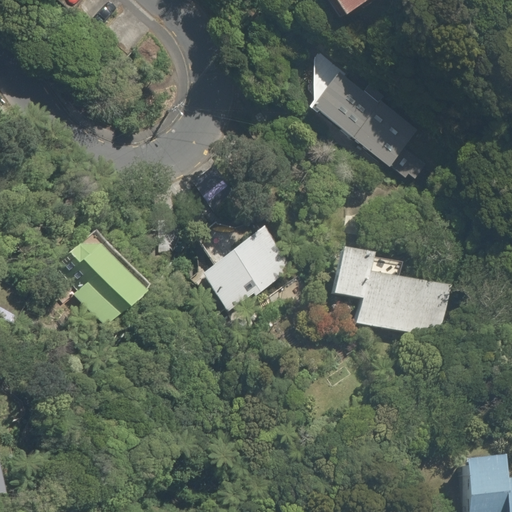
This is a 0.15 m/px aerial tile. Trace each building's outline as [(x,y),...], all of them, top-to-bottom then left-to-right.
[(315,0),(325,16),(351,0),(315,0)] [(407,129),(334,66),(300,104),(373,168),(407,129)] [(214,313),(278,269),(250,227),(221,246),(209,228),(192,240),(205,259),(186,272),(214,313)] [(122,286),(70,240),(54,257),(77,278),(60,297),(104,337),(119,321),(104,307),(122,286)] [(353,248),(322,245),(318,292),(346,294),(343,326),(405,331),(409,279),(351,274),(353,248)] [(511,511),(511,471),(489,476),(484,451),(446,459),(455,511),(511,511)]
